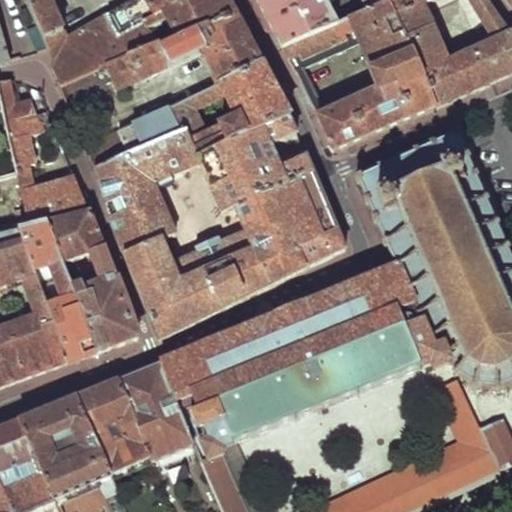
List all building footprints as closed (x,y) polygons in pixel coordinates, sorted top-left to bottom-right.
[(144,27),(166,16),(192,0),(29,0),(50,50),(47,52),(50,66),(51,72),(59,90),(160,47),(144,27)] [(59,90),(70,114),(117,93),(119,90),(139,81),(141,82),(204,53),(220,86),(262,66),(236,18),(226,0),(192,0),(166,16),(182,42),(163,51),(160,47),(59,90)] [(257,0),(270,23),(284,51),(337,27),(322,0),(362,0),(369,13),(387,4),(385,0),(257,0)] [(385,0),(387,4),(407,47),(433,35),(420,8),(436,0),(385,0)] [(407,47),(435,111),(511,75),(511,38),(486,0),(467,0),(489,44),(446,66),(433,35),(407,47)] [(284,51),(296,76),(359,47),(380,91),(318,118),(333,154),(435,111),(407,47),(387,4),(369,13),(350,22),(349,20),(337,27),(284,51)] [(0,65),(9,62),(0,35),(0,65)] [(275,91),(262,66),(220,86),(170,111),(181,136),(185,134),(198,161),(291,121),(275,91)] [(0,83),(0,90),(7,123),(38,116),(33,101),(17,105),(11,81),(0,83)] [(0,183),(19,177),(7,123),(0,90),(0,183)] [(84,148),(95,173),(181,136),(170,111),(84,148)] [(7,123),(19,177),(29,224),(86,209),(75,181),(35,192),(29,168),(36,166),(30,139),(45,135),(38,116),(7,123)] [(198,161),(185,134),(181,136),(95,173),(160,344),(252,298),(345,251),(311,169),(307,161),(281,172),(271,149),(298,138),(291,121),(198,161)] [(511,248),(510,247),(458,131),(356,177),(352,186),(394,272),(399,270),(436,354),(446,349),(452,363),(453,362),(458,369),(456,372),(461,376),(464,374),(476,381),(476,386),(480,388),(481,384),(493,387),(492,390),(500,390),(500,387),(511,380),(511,248)] [(49,225),(65,267),(92,256),(106,251),(91,213),(88,214),(49,225)] [(50,314),(69,366),(83,361),(98,356),(75,293),(65,267),(49,225),(19,233),(35,273),(51,267),(64,303),(48,310),(50,314)] [(0,238),(0,288),(23,281),(36,277),(35,273),(19,233),(0,238)] [(103,283),(116,279),(106,251),(92,256),(103,283)] [(436,354),(399,270),(394,272),(432,364),(434,371),(452,363),(446,349),(436,354)] [(193,398),(199,415),(192,417),(197,428),(205,425),(212,443),(203,447),(210,464),(224,458),(227,456),(223,449),(432,364),(394,272),(374,280),(167,363),(161,366),(177,405),(193,398)] [(37,319),(50,314),(48,310),(36,277),(23,281),(37,319)] [(75,293),(98,356),(119,348),(139,341),(129,313),(116,279),(103,283),(75,293)] [(0,390),(36,378),(69,366),(50,314),(37,319),(0,331),(0,390)] [(120,383),(153,461),(154,464),(194,447),(177,405),(161,366),(145,372),(120,383)] [(78,400),(112,479),(153,461),(120,383),(101,391),(78,400)] [(303,511),(417,511),(500,473),(481,431),(479,432),(456,383),(432,393),(455,444),(303,511)] [(21,424),(55,504),(100,485),(106,499),(118,493),(112,479),(78,400),(51,411),(21,424)] [(511,468),(511,443),(502,421),(481,431),(500,473),(511,468)] [(0,432),(0,479),(12,511),(44,511),(56,507),(55,504),(21,424),(2,431),(0,432)] [(247,511),(224,458),(210,464),(202,467),(221,511),(247,511)] [(0,511),(12,511),(0,479),(0,511)]
